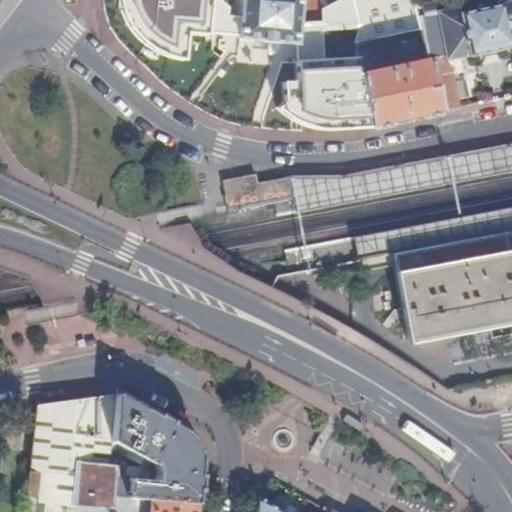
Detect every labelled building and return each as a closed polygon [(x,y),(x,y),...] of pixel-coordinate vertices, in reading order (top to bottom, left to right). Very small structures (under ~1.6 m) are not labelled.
[(119,0),(126,21),(134,39),(150,51),(163,58),(181,62),(185,34),(234,39),(234,18),(227,16),(228,8),(218,0),(119,0)] [(300,23),(301,15),(301,0),(234,0),(234,18),(234,39),(239,39),(239,40),(260,42),(261,43),(277,44),(277,43),(298,44),(300,23)] [(358,24),(352,0),(342,0),(321,8),(322,20),(300,23),(298,44),(294,60),(322,59),(322,30),(358,24)] [(358,0),(352,0),(358,24),(364,23),(358,0)] [(422,30),(414,0),(358,0),(364,23),(358,24),(355,45),(358,45),(391,38),(422,30)] [(511,48),(511,47),(511,5),(507,7),(499,7),(461,16),(459,11),(439,15),(449,61),(468,57),(468,59),(511,50),(511,48)] [(358,78),(384,71),(382,62),(389,60),(394,52),(391,38),(358,45),(358,59),(358,78)] [(358,78),(358,59),(322,59),(294,60),(293,81),(280,81),(279,104),(275,108),(296,123),(321,132),(369,130),(358,78)] [(441,114),(460,110),(452,74),(444,63),(443,59),(429,63),(441,114)] [(384,71),(358,78),(369,130),(413,122),(441,114),(429,63),(429,61),(384,71)] [(511,148),(337,182),(288,178),(292,197),(293,200),(295,214),(511,173),(511,148)] [(293,200),(292,197),(288,178),(256,183),(254,175),(222,181),(228,211),(293,200)] [(511,210),(346,242),(350,263),(392,255),(511,234),(511,210)] [(511,234),(392,255),(394,266),(408,340),(458,331),(511,321),(511,234)] [(77,463),(111,465),(111,459),(112,448),(116,394),(71,401),(35,407),(27,495),(25,511),(113,511),(114,510),(73,507),(77,463)] [(146,410),(116,394),(112,448),(152,471),(154,483),(117,480),(115,496),(152,500),(195,504),(198,471),(200,455),(188,433),(146,410)] [(77,463),(73,507),(114,510),(115,496),(118,467),(111,465),(77,463)] [(194,511),(195,504),(152,500),(150,511),(194,511)] [(278,511),(257,500),(255,511),(278,511)]
